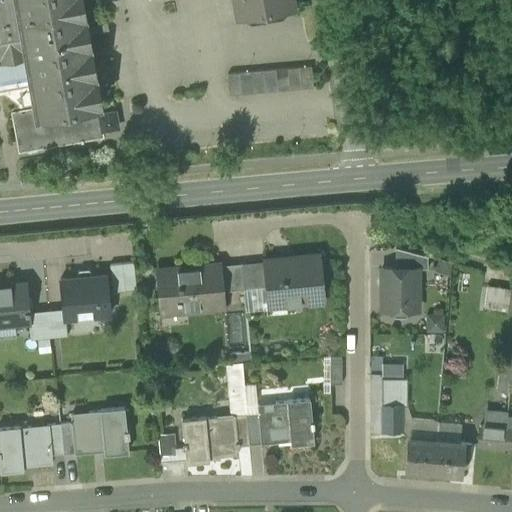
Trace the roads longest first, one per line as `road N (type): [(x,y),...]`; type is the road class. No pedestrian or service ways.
road 1 (residential): [(226,232),(354,221),(357,491)]
road 2 (residential): [(357,491),(0,509)]
road 3 (tertiary): [(351,180),(0,212)]
road 4 (residential): [(351,180),(329,0)]
road 5 (tertiary): [(511,169),(351,180)]
road 6 (residential): [(511,506),(357,491)]
